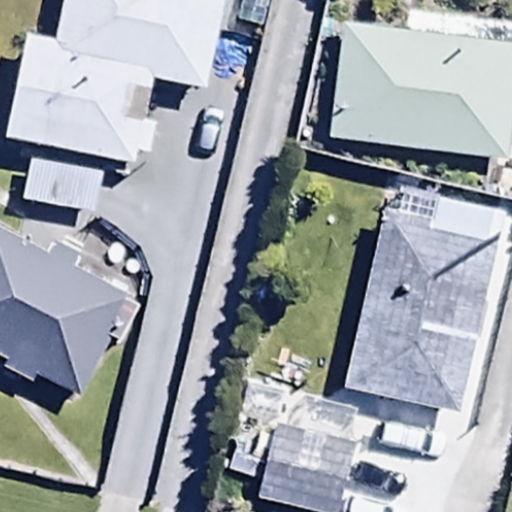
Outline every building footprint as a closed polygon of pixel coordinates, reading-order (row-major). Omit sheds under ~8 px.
[(217,0),(56,0),(49,36),(24,30),(0,133),(0,137),(128,166),(148,76),(198,87),(217,0)] [(504,158),(511,48),(511,32),(335,20),(326,146),(504,158)] [(98,168),(25,156),(17,202),(91,214),(98,168)] [(393,216),(373,212),(339,386),(459,409),(498,207),(399,188),(393,216)] [(39,247),(0,228),(0,371),(27,385),(32,375),(76,396),(100,345),(109,349),(136,294),(74,264),(78,255),(43,239),(39,247)] [(351,511),(368,438),(241,409),(222,493),(302,511),(351,511)]
